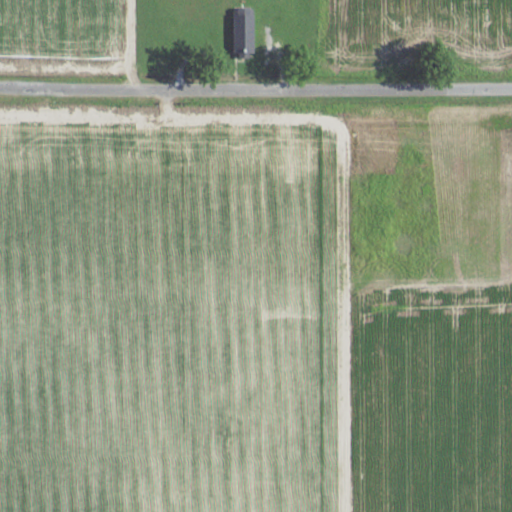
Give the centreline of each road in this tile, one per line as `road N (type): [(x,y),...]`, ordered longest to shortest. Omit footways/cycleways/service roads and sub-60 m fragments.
road 1 (residential): [(511,88),(0,86)]
road 2 (track): [(122,511),(121,90)]
